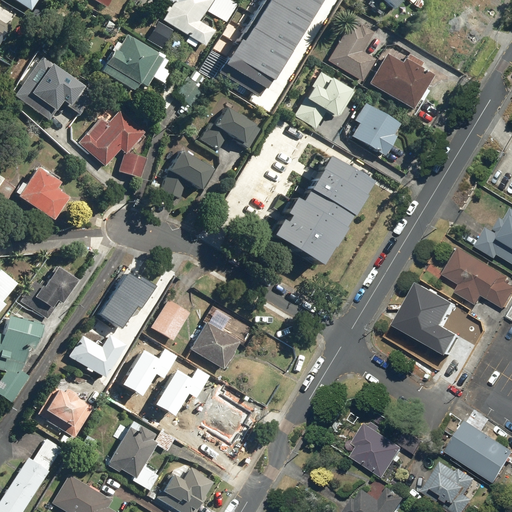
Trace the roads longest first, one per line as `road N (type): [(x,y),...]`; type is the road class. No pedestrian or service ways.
road 1 (residential): [(347,338),(511,53)]
road 2 (residential): [(347,338),(186,242),(128,225)]
road 3 (residential): [(242,511),(274,473),(290,425),(347,338)]
